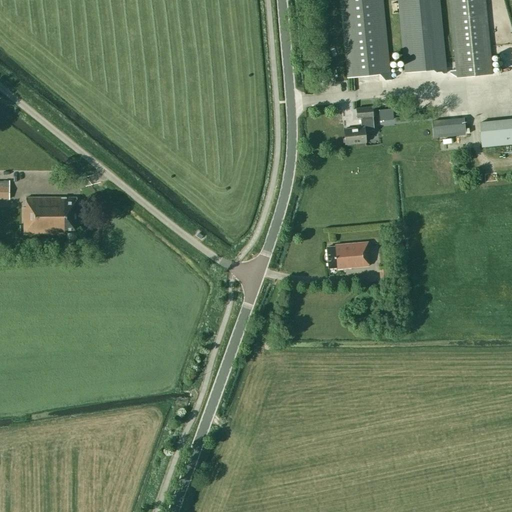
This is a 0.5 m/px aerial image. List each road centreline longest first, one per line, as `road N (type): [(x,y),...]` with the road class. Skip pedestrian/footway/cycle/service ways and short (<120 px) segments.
road 1 (unclassified): [(257,278),(181,233),(0,92)]
road 2 (tertiary): [(257,278),(291,144),(280,0)]
road 3 (tertiary): [(172,511),(257,278)]
